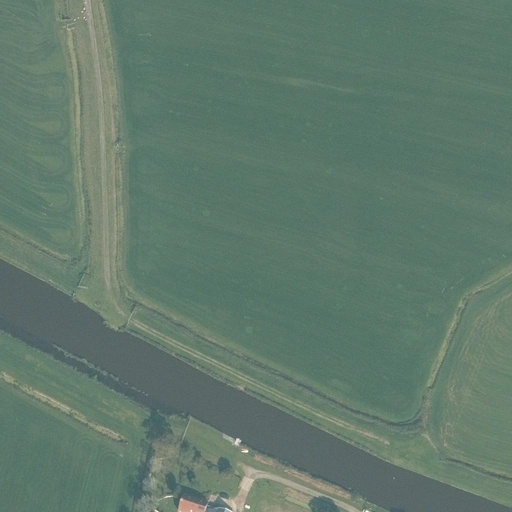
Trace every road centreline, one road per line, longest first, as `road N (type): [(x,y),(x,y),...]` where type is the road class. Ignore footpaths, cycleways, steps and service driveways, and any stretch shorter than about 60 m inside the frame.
road 1 (track): [(407,453),(161,337),(121,313),(108,290)]
road 2 (track): [(108,290),(87,0)]
